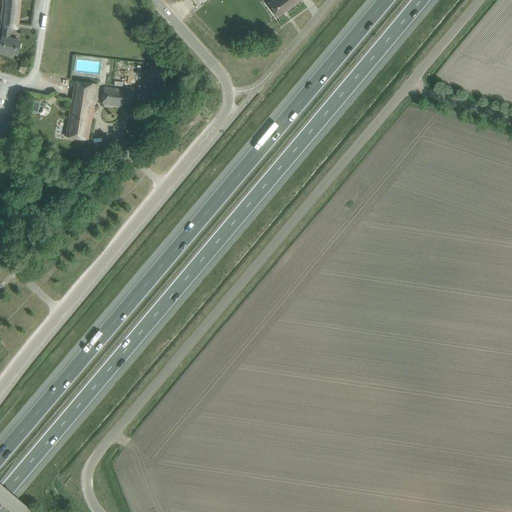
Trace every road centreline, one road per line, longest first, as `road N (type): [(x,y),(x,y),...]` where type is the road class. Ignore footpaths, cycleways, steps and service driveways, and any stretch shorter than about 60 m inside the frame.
road 1 (unclassified): [(100,511),(86,487),(89,464),(482,0)]
road 2 (motorway): [(0,495),(424,0)]
road 3 (motorway): [(385,0),(0,455)]
road 4 (unclassified): [(0,390),(226,106),(221,80),(153,0)]
